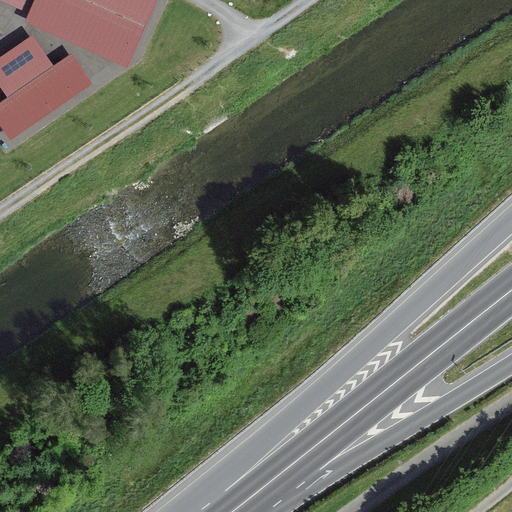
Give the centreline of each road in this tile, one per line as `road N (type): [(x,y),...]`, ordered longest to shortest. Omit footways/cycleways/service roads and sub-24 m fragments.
road 1 (primary): [(511,218),(387,332),(227,511)]
road 2 (track): [(0,213),(305,0)]
road 3 (primary): [(511,290),(305,454)]
road 4 (primary): [(305,454),(511,361)]
